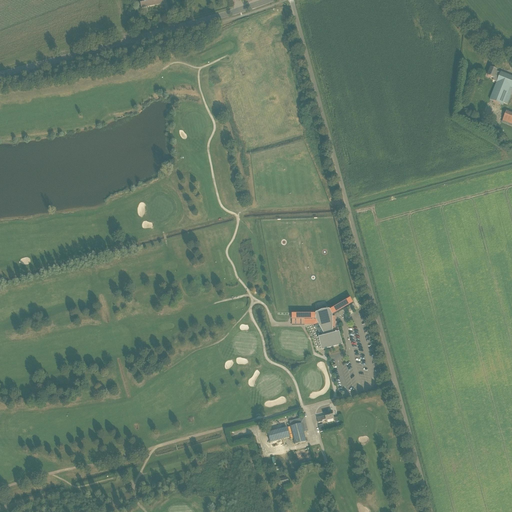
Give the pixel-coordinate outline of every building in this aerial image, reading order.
[(139,0),(141,8),(163,3),(161,0),(139,0)] [(511,88),(511,76),(501,72),(500,73),(497,72),(497,71),(491,68),(488,76),(494,78),(498,80),(497,82),(490,100),(503,105),(510,88),(511,88)] [(511,124),(511,113),(506,111),(503,121),(511,124)] [(339,333),(339,330),(335,330),(335,320),(334,320),(334,317),(332,317),(332,316),(345,308),(348,313),(351,312),(356,309),(353,303),(350,299),(329,311),(326,306),(317,309),(317,315),(293,315),(292,325),(304,325),(305,320),(316,320),(319,324),(315,326),(322,338),(319,338),(322,350),(342,344),(339,333)] [(318,423),(323,422),(322,421),(326,420),(326,421),(334,419),(332,412),(328,413),(328,412),(324,413),(325,416),(317,419),(318,423)] [(301,424),(294,426),(290,427),(295,445),(306,442),(301,424)] [(290,437),(287,428),(268,433),(270,442),(290,437)]
